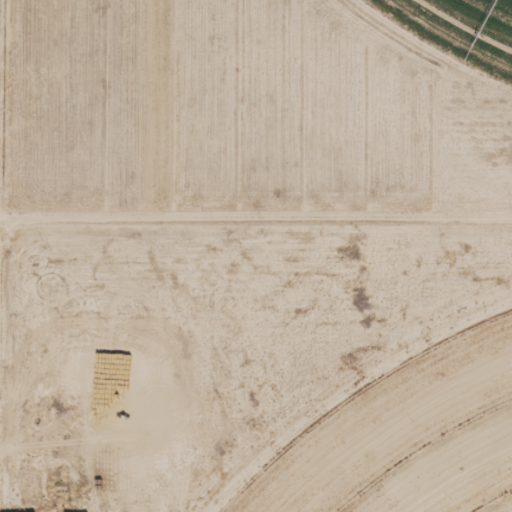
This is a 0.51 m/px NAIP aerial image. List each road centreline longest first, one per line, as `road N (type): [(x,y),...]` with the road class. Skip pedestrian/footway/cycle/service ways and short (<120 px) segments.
road 1 (residential): [(511,191),(0,185)]
road 2 (residential): [(14,0),(18,511)]
road 3 (residential): [(511,502),(19,492)]
